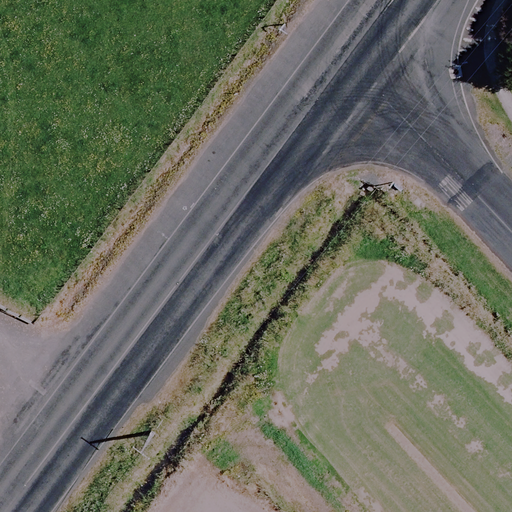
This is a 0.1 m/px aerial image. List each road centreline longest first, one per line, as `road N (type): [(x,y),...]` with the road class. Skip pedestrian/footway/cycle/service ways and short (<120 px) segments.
road 1 (tertiary): [(11,511),(348,60)]
road 2 (unclassified): [(348,60),(511,233)]
